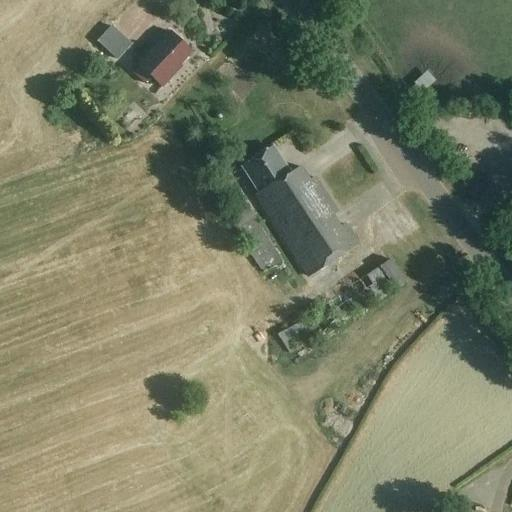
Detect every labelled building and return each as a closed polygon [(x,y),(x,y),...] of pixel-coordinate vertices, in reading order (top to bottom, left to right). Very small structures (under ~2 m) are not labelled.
[(88,33),(113,57),(128,43),(102,18),(88,33)] [(150,77),(161,89),(181,70),(178,67),(192,54),(170,32),(136,65),(140,69),(134,74),(143,84),(150,77)] [(128,130),(140,117),(131,108),(119,121),(128,130)] [(257,193),(251,197),(283,243),(306,278),(355,245),(358,243),(345,224),(342,226),(340,227),(332,215),(334,214),(338,212),(314,176),(310,179),(309,180),(308,178),(300,166),(298,168),(290,173),(289,172),(272,146),(271,147),(240,168),(257,193)] [(276,295),(295,285),(236,172),(213,184),(224,205),(206,214),(213,228),(203,234),(225,276),(244,266),(227,234),(241,227),(276,295)] [(361,275),(243,336),(254,356),(371,295),(361,275)] [(386,322),(358,323),(359,344),(387,342),(386,322)] [(172,414),(169,413),(150,453),(208,479),(235,420),(180,395),(172,414)]
